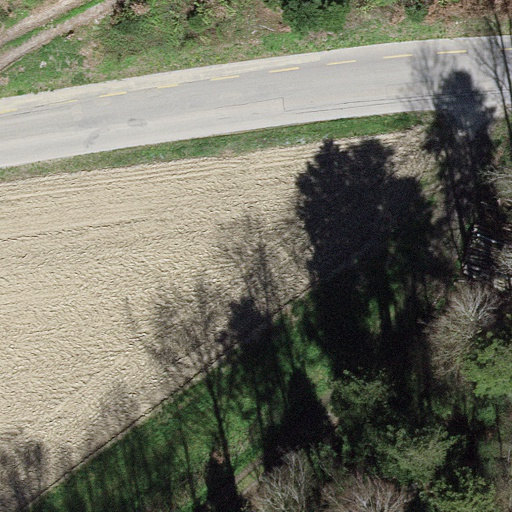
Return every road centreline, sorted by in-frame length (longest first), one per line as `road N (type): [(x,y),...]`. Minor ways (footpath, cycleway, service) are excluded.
road 1 (unclassified): [(511,77),(380,84),(0,135)]
road 2 (track): [(474,79),(462,188),(420,270),(309,434),(227,511)]
